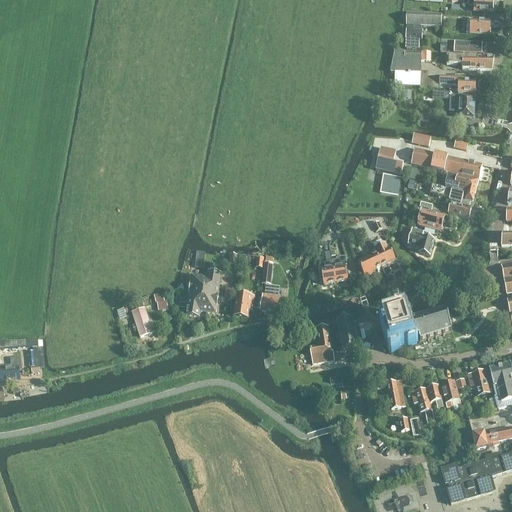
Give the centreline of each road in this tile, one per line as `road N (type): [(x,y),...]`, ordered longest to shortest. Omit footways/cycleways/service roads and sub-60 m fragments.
road 1 (residential): [(16,385),(153,357),(256,323),(293,337),(340,321),(376,320)]
road 2 (residential): [(511,348),(416,365),(377,355)]
road 3 (residential): [(376,320),(425,294),(494,276)]
road 4 (tertiary): [(494,276),(511,153)]
